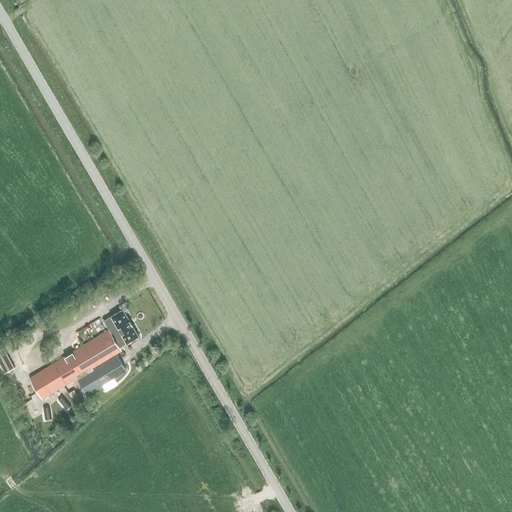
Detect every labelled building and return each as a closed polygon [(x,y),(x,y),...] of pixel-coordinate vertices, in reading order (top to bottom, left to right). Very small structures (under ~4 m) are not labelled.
[(65,357),(29,379),(42,399),(77,378),(117,354),(122,351),(120,347),(139,336),(123,309),(104,320),(109,330),(71,353),(73,355),(66,359),(65,357)] [(0,349),(0,364),(4,373),(15,367),(6,352),(4,347),(0,349)] [(77,378),(87,394),(126,371),(117,354),(77,378)] [(71,405),(63,395),(58,400),(66,410),(71,405)] [(52,420),(50,407),(43,408),(45,421),(52,420)]
